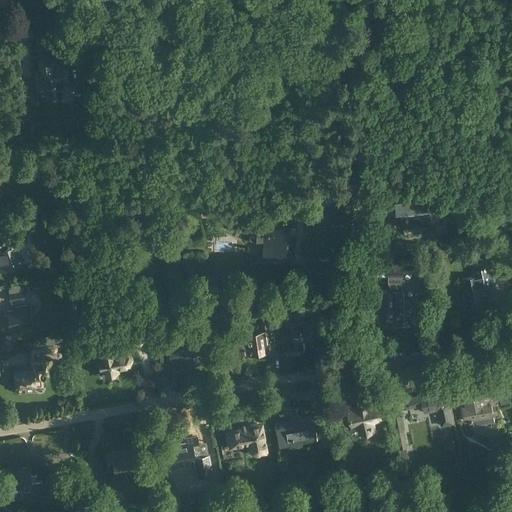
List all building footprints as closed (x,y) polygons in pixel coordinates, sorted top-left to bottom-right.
[(38,70),(35,71),(36,79),(38,91),(55,89),(54,79),(64,78),(65,92),(71,91),(72,96),(80,95),(78,82),(69,83),(68,75),(70,75),(69,68),(68,68),(68,62),(67,60),(66,58),(65,58),(63,58),(62,59),(61,61),(57,61),(56,58),(39,60),(40,70),(38,70)] [(497,194),(498,194),(506,193),(505,163),(497,164),(497,194)] [(490,177),(489,172),(488,168),(475,172),(478,180),(490,177)] [(341,199),(339,186),(322,189),(323,194),(325,194),(326,202),(341,199)] [(405,194),(406,201),(396,202),(397,213),(401,213),(404,230),(433,225),(431,213),(429,213),(427,198),(426,198),(425,189),(414,191),(414,193),(405,194)] [(54,191),(50,200),(63,206),(67,197),(54,191)] [(511,203),(510,195),(499,196),(500,204),(511,203)] [(258,215),(256,235),(263,235),(263,236),(264,236),(269,236),(268,259),(285,260),(286,237),(282,236),(283,227),(277,226),(276,226),(277,217),(258,215)] [(148,226),(151,236),(157,234),(153,224),(148,226)] [(10,230),(9,231),(13,240),(13,239),(28,234),(24,225),(10,230)] [(0,262),(3,271),(24,263),(16,244),(8,247),(6,241),(0,243),(0,262)] [(466,292),(463,294),(464,300),(467,300),(469,308),(474,307),(475,309),(481,308),(481,305),(486,304),(485,299),(487,299),(485,288),(483,289),(482,285),(494,283),(493,278),(500,276),(500,272),(505,271),(501,254),(487,256),(488,262),(472,265),(475,276),(463,279),(466,292)] [(403,265),(388,266),(389,276),(401,276),(403,276),(403,265)] [(416,265),(416,274),(421,274),(421,284),(431,284),(431,265),(416,265)] [(389,290),(379,291),(380,315),(391,315),(391,317),(393,319),(397,318),(399,316),(399,315),(404,314),(404,315),(409,315),(410,314),(410,313),(411,313),(411,312),(411,305),(410,304),(410,303),(409,302),(407,302),(404,302),(403,290),(402,290),(402,288),(404,287),(405,286),(405,281),(403,280),(401,280),(401,276),(389,276),(389,290)] [(63,278),(60,281),(55,287),(61,293),(70,284),(63,278)] [(25,291),(9,293),(10,301),(26,299),(25,291)] [(14,310),(7,311),(10,328),(23,326),(23,328),(31,327),(28,306),(19,307),(14,308),(14,310)] [(209,331),(206,315),(197,317),(200,333),(209,331)] [(312,320),(292,323),(297,347),(299,348),(301,348),(303,348),(305,347),(306,345),(314,344),(313,336),(316,335),(315,331),(318,330),(319,331),(321,331),(323,331),(325,330),(327,328),(328,328),(327,325),(325,315),(312,317),(312,320)] [(241,341),(240,343),(240,345),(242,347),(244,347),(246,347),(247,355),(253,354),(253,357),(264,356),(263,353),(269,352),(267,344),(274,343),(271,321),(261,322),(262,332),(251,334),(250,328),(249,328),(243,329),(245,339),(243,340),(241,341)] [(154,327),(146,328),(149,340),(156,339),(154,327)] [(175,331),(166,333),(171,362),(187,359),(189,359),(190,364),(202,362),(198,342),(184,344),(182,338),(182,334),(176,335),(175,331)] [(107,336),(91,339),(93,350),(100,349),(101,357),(98,358),(99,361),(101,369),(105,368),(107,374),(116,372),(118,372),(117,368),(129,365),(128,363),(130,361),(130,358),(129,356),(127,355),(126,353),(113,355),(112,350),(113,350),(112,343),(108,344),(107,336)] [(67,351),(65,354),(68,357),(71,357),(73,354),(75,353),(74,342),(67,343),(68,351),(67,351)] [(16,380),(15,380),(15,386),(17,385),(17,387),(18,387),(18,393),(35,392),(35,389),(35,387),(41,386),(42,385),(42,382),(41,379),(40,378),(40,371),(45,370),(45,363),(44,357),(42,358),(41,351),(54,350),(55,349),(55,346),(33,349),(31,349),(32,358),(31,358),(32,371),(15,372),(16,380)] [(498,401),(494,384),(482,386),(481,383),(462,386),(466,406),(463,407),(466,421),(494,415),(491,402),(498,401)] [(441,391),(403,398),(405,408),(423,404),(425,412),(440,409),(443,425),(453,423),(449,399),(442,400),(441,391)] [(509,394),(500,396),(502,405),(511,404),(509,394)] [(357,426),(359,435),(377,432),(375,423),(382,422),(379,403),(371,405),(370,401),(358,403),(358,407),(349,408),(352,427),(357,426)] [(286,425),(290,445),(318,439),(316,428),(320,427),(318,415),(305,417),(306,421),(286,425)] [(402,415),(392,417),(396,433),(404,432),(405,431),(402,415)] [(267,453),(262,425),(226,431),(229,445),(236,443),(236,446),(249,444),(250,449),(251,450),(252,452),(253,453),(254,453),(255,454),(259,454),(267,453)] [(404,432),(396,433),(399,450),(400,450),(407,449),(407,448),(404,432)] [(162,448),(161,448),(164,463),(165,463),(166,468),(178,466),(177,461),(194,458),(195,458),(194,449),(192,438),(178,440),(179,445),(177,445),(162,448)] [(119,451),(106,453),(107,459),(109,470),(115,469),(115,472),(129,470),(130,475),(144,472),(141,458),(136,459),(135,451),(120,454),(119,451)] [(46,484),(43,483),(43,481),(36,481),(37,475),(31,474),(31,468),(12,467),(11,487),(17,488),(21,493),(21,499),(42,500),(42,496),(59,496),(60,482),(46,481),(46,484)] [(292,511),(304,511),(302,499),(290,501),(292,511)]
